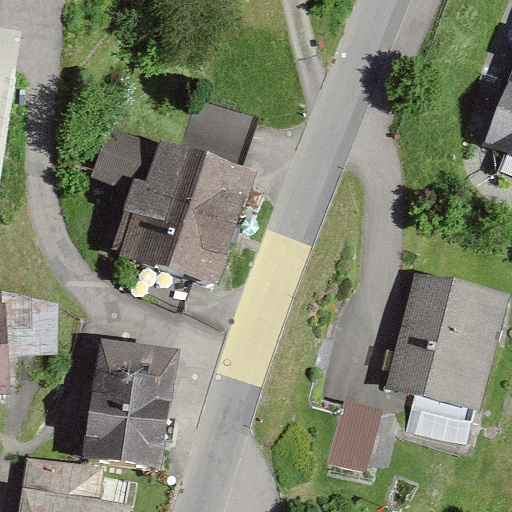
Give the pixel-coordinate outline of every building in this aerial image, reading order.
[(511,95),(506,93),(485,145),(502,152),(491,178),(508,185),(511,186),(511,95)] [(171,162),(228,182),(248,122),(191,103),(171,162)] [(183,282),(206,290),(241,186),(228,182),(171,162),(101,138),(87,179),(129,194),(109,253),(121,257),(119,260),(126,262),(183,282)] [(116,290),(172,313),(183,282),(126,262),(116,290)] [(401,429),(459,444),(495,305),(413,284),(405,314),(386,389),(409,395),(401,429)] [(0,333),(21,333),(21,303),(0,298),(0,333)] [(150,472),(150,469),(167,363),(98,352),(86,433),(73,431),(69,458),(81,459),(81,461),(150,472)] [(327,462),(356,470),(372,415),(313,399),(298,454),(327,462)] [(115,511),(89,508),(94,475),(22,464),(14,511),(115,511)]
